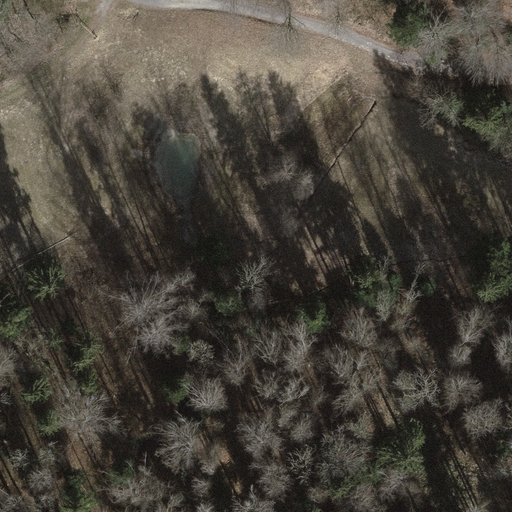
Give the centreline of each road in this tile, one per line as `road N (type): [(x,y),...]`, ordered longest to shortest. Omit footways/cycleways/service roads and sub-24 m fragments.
road 1 (track): [(344,35),(223,4),(150,0)]
road 2 (track): [(511,70),(442,66),(344,35)]
road 3 (track): [(0,101),(61,65),(106,0)]
